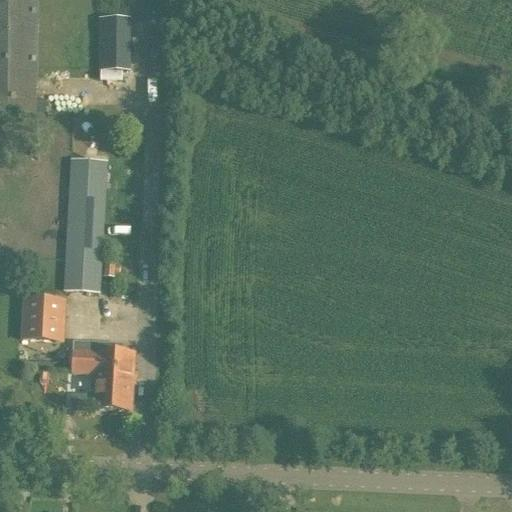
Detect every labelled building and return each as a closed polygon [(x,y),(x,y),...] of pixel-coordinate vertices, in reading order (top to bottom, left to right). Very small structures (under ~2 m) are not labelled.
[(0,0),(0,116),(36,116),(37,0),(0,0)] [(130,73),(130,21),(98,20),(98,73),(130,73)] [(0,159),(37,158),(36,120),(0,120),(0,159)] [(106,163),(71,161),(63,294),(98,296),(106,163)] [(23,298),(21,334),(60,335),(61,299),(23,298)] [(134,356),(123,356),(122,347),(97,345),(97,354),(94,354),(94,355),(73,354),(72,377),(94,378),(92,413),(131,415),(134,356)]
